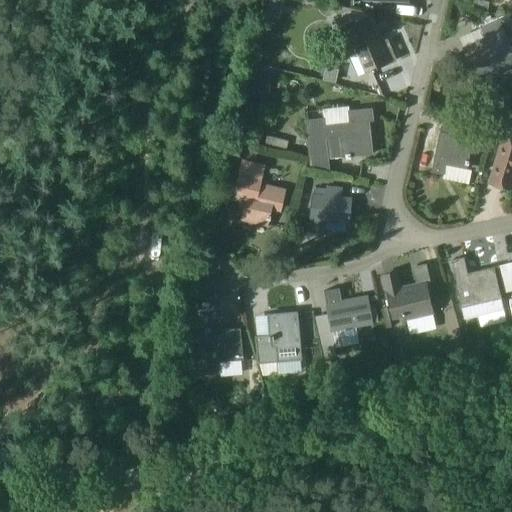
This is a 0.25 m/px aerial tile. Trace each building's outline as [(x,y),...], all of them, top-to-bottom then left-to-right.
[(278,0),(270,0),(267,15),(279,18),(283,1),(278,0)] [(366,14),(339,26),(351,55),(359,52),(367,71),(396,60),(387,39),(378,43),(366,14)] [(511,38),(511,36),(511,35),(511,23),(503,27),(501,21),(483,29),(487,39),(465,49),(469,60),(478,56),(487,75),(511,63),(511,38)] [(261,65),(257,71),(271,80),(277,72),(261,65)] [(326,67),(323,80),(336,83),(338,70),(326,67)] [(350,123),(326,126),(324,118),(306,120),(311,167),(330,171),(329,158),(343,156),(373,153),(369,121),(373,120),(372,108),(348,111),(350,123)] [(477,117),(466,115),(464,123),(475,125),(477,117)] [(482,126),(493,128),(494,120),(483,118),(482,126)] [(472,140),(440,132),(431,171),(443,174),(445,164),(466,169),(472,140)] [(511,138),(503,136),(492,171),(511,176),(511,138)] [(243,145),(234,142),(231,157),(239,159),(243,145)] [(285,191),(260,185),(264,166),(245,161),(242,173),(240,173),(234,198),(246,201),(242,219),(267,225),(271,210),(280,212),(285,191)] [(351,198),(342,197),(342,187),(328,186),(328,189),(314,188),(314,193),(313,193),(309,228),(323,230),(324,222),(349,224),(351,198)] [(500,297),(493,267),(467,273),(463,257),(452,260),(464,318),(478,315),(481,327),(506,321),(500,297)] [(511,267),(511,263),(498,266),(505,293),(511,291),(511,267)] [(425,282),(409,286),(399,288),(395,272),(383,275),(392,316),(404,313),(405,318),(432,312),(425,282)] [(368,296),(342,301),(339,288),(324,291),(330,320),(331,331),(373,324),(373,323),(371,315),(368,296)] [(296,312),(269,315),(271,335),(256,337),(257,361),(276,359),(300,358),(299,342),(296,312)] [(240,328),(210,331),(210,335),(194,336),(195,344),(189,344),(191,369),(195,374),(221,372),(220,362),(243,360),(240,328)] [(480,339),(468,346),(478,361),(489,353),(480,339)] [(421,363),(400,369),(404,382),(424,377),(421,363)] [(270,402),(273,414),(281,412),(277,400),(270,402)] [(265,401),(251,402),(252,419),(266,418),(265,401)]
